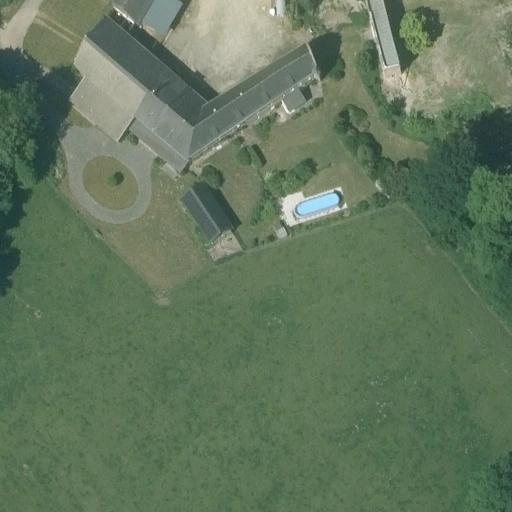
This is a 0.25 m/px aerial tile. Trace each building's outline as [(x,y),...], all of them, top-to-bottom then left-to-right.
[(119,0),(113,11),(104,25),(75,71),(89,82),(137,124),(190,168),(217,150),(282,106),(298,95),(317,83),(320,85),(322,83),(319,80),(309,56),(210,116),(203,121),(193,111),(198,105),(126,44),(135,30),(152,0),(163,0),(173,6),(176,0),(119,0)] [(350,0),(351,2),(357,0),(365,0),(384,72),(400,67),(382,0),(350,0)] [(137,124),(89,82),(70,104),(119,146),(137,124)] [(298,95),(282,106),(289,117),(305,106),(298,95)] [(232,236),(202,191),(184,204),(214,248),(232,236)]
